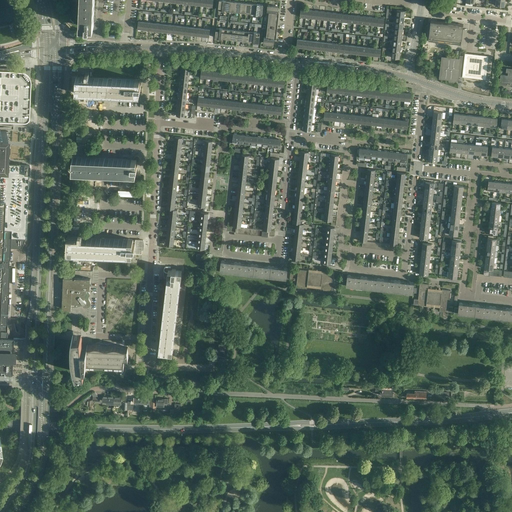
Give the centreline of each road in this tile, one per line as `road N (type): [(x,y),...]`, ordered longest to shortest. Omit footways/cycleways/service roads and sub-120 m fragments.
road 1 (tertiary): [(0,424),(171,430),(487,415)]
road 2 (residential): [(481,406),(101,387)]
road 3 (tertiary): [(43,388),(56,48)]
road 4 (tertiary): [(46,48),(33,379)]
road 5 (residential): [(146,337),(97,336),(100,273),(149,275)]
road 6 (residential): [(156,122),(149,275)]
road 7 (tertiary): [(33,379),(29,460),(2,511)]
road 8 (tertiary): [(13,511),(41,452),(43,388)]
road 9 (tertiary): [(160,47),(284,59)]
